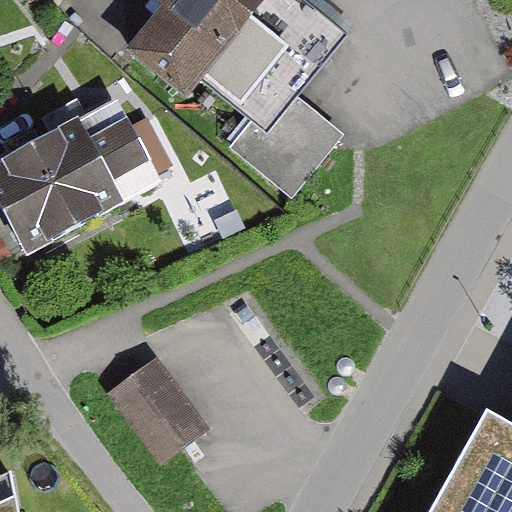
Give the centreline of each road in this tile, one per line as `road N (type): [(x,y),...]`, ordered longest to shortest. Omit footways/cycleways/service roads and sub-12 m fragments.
road 1 (residential): [(511,174),(322,511)]
road 2 (residential): [(133,511),(30,374)]
